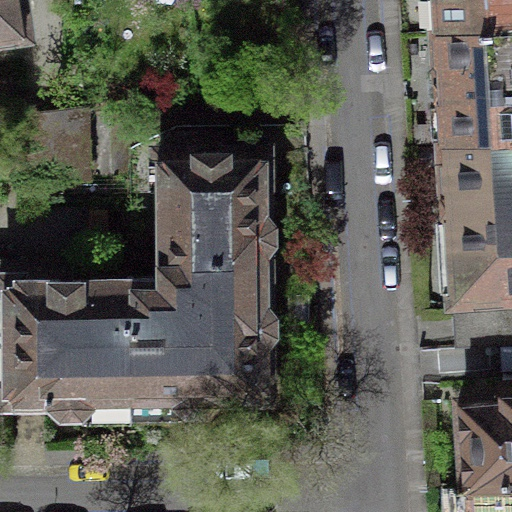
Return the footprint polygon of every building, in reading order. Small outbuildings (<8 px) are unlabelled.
[(0,0),(0,34),(24,31),(19,0),(0,0)] [(511,0),(433,0),(436,30),(511,25),(511,0)] [(439,86),(443,142),(511,138),(511,25),(436,30),(439,86)] [(85,129),(85,108),(20,117),(18,177),(86,176),(85,129)] [(447,207),(452,298),(511,294),(511,138),(443,142),(447,207)] [(158,150),(160,259),(266,259),(266,251),(275,239),(274,222),(265,211),(265,148),(211,149),(158,150)] [(130,275),(131,396),(175,396),(175,400),(186,410),(207,410),(218,399),(218,395),(267,395),(267,343),(275,331),(275,313),(266,302),(266,272),(266,259),(160,259),(160,274),(130,275)] [(92,396),(131,396),(130,275),(4,276),(5,297),(5,397),(49,397),(49,401),(61,412),(81,412),(92,400),(92,396)] [(511,305),(453,309),(454,328),(455,347),(511,343),(511,305)] [(511,393),(458,397),(464,482),(511,479),(511,393)] [(468,511),(511,511),(511,479),(464,482),(464,485),(467,485),(468,511)]
